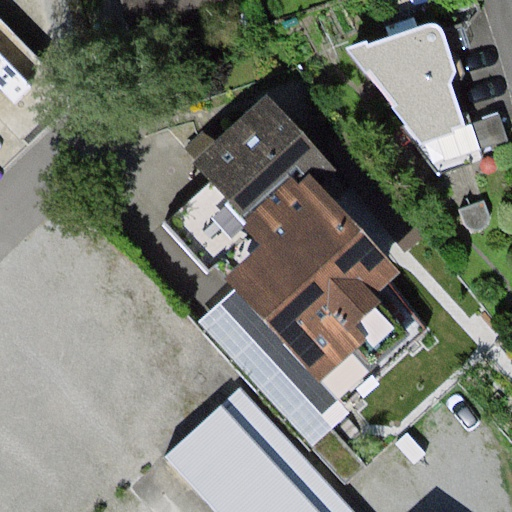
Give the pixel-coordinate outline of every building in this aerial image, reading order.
[(121,0),(129,22),(198,0),(121,0)] [(429,26),(348,52),(438,175),(475,161),(449,84),(454,72),(443,32),(429,26)] [(213,180),(163,226),(207,274),(219,264),(348,399),(427,331),(387,277),(318,205),(313,212),(301,200),(294,194),(317,171),(263,110),(227,142),(213,129),(185,151),(213,180)] [(358,159),(343,172),(395,229),(409,216),(358,159)] [(162,457),(212,511),(348,511),(237,390),(162,457)]
